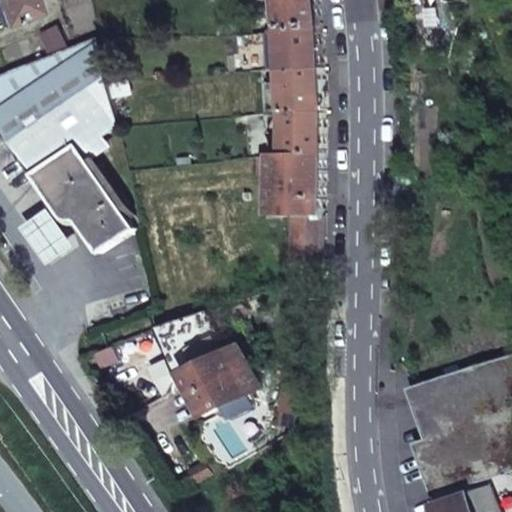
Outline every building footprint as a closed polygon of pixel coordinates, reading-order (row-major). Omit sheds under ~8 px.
[(38,12),(34,0),(0,0),(0,24),(1,26),(38,12)] [(326,27),(322,0),(284,0),(288,28),(326,28),(326,27)] [(328,68),(326,28),(288,28),(287,28),(289,68),(328,68)] [(102,37),(0,77),(0,114),(103,43),(102,40),(102,37)] [(113,84),(103,43),(0,114),(0,120),(37,175),(67,217),(71,220),(75,220),(79,220),(81,219),(85,216),(89,221),(84,224),(104,253),(125,238),(118,227),(132,218),(86,150),(122,124),(116,98),(113,85),(113,84)] [(328,68),(289,68),(292,110),(293,110),(330,111),(328,70),(328,68)] [(131,94),(128,82),(113,85),(116,98),(131,94)] [(330,111),(293,110),(293,153),(331,153),(330,111)] [(330,263),(331,153),(293,153),(291,153),(263,157),(262,173),(280,174),(280,216),(303,216),(302,264),(330,263)] [(81,245),(56,207),(25,228),(52,266),(81,245)] [(140,229),(132,218),(118,227),(125,238),(140,229)] [(307,306),(298,280),(285,286),(294,311),(301,308),(307,306)] [(231,351),(211,310),(157,328),(176,374),(185,369),(187,374),(197,394),(253,366),(242,346),(231,351)] [(511,468),(511,359),(511,353),(411,388),(429,439),(417,444),(436,497),(439,496),(439,498),(441,498),(443,504),(439,505),(441,511),(511,511),(511,484),(507,471),(511,468)] [(253,367),(253,366),(197,394),(208,416),(225,407),(228,413),(238,417),(251,410),(254,401),(258,398),(255,392),(264,388),(253,367)] [(301,426),(302,408),(287,407),(286,425),(301,426)] [(214,474),(207,462),(192,471),(199,483),(214,474)] [(250,511),(258,508),(250,494),(222,509),(223,511),(250,511)]
